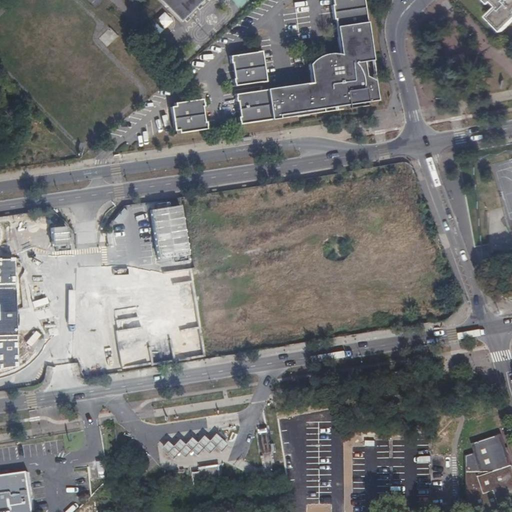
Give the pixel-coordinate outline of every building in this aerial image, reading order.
[(157,0),(181,23),(204,0),(157,0)] [(372,61),(363,0),(331,0),(332,5),(331,5),(333,20),(334,20),(340,55),(336,54),(331,54),(326,54),(321,55),(318,57),(315,59),(310,62),(308,65),(311,83),(266,89),(266,90),(234,94),(235,98),(234,98),(235,102),(237,102),(238,117),(237,117),(238,122),(239,125),(279,119),(323,113),(323,109),(347,105),(347,109),(367,106),(367,103),(378,101),(375,80),(365,77),(365,76),(359,76),(358,63),(372,61)] [(511,0),(486,0),(491,4),(494,1),(498,6),(488,16),(503,31),(511,22),(511,0)] [(148,24),(155,35),(173,24),(166,13),(148,24)] [(256,52),(229,56),(229,59),(229,60),(230,64),(231,64),(233,79),(232,79),(233,83),(234,86),(260,82),(260,83),(266,82),(261,51),(255,52),(256,52)] [(174,106),(170,107),(174,131),(178,131),(178,134),(206,130),(206,126),(204,122),(206,122),(202,107),(204,107),(203,102),(202,103),(202,99),(175,103),(174,103),(174,106)] [(156,264),(186,262),(181,205),(151,208),(156,264)] [(0,369),(16,368),(13,259),(0,259),(0,369)] [(32,347),(39,334),(33,331),(26,343),(32,347)] [(257,432),(261,455),(273,453),(270,430),(257,432)] [(176,448),(170,443),(164,450),(175,460),(182,454),(188,459),(195,452),(200,457),(206,450),(212,455),(218,448),(224,453),(230,446),(219,436),(212,442),(207,438),(200,445),(195,440),(188,446),(183,441),(176,448)] [(477,472),(467,472),(468,494),(469,498),(469,499),(470,501),(471,503),(473,504),(474,506),(476,507),(477,508),(479,509),(481,509),(483,510),(485,510),(491,511),(501,511),(501,507),(501,498),(500,498),(498,493),(511,488),(511,472),(510,468),(508,461),(477,463),(477,472)] [(195,483),(203,483),(221,483),(219,464),(201,467),(202,470),(193,471),(195,483)] [(511,466),(510,468),(511,472),(511,488),(498,493),(500,498),(501,498),(501,507),(511,503),(511,466)] [(33,511),(27,471),(0,474),(0,511),(33,511)]
